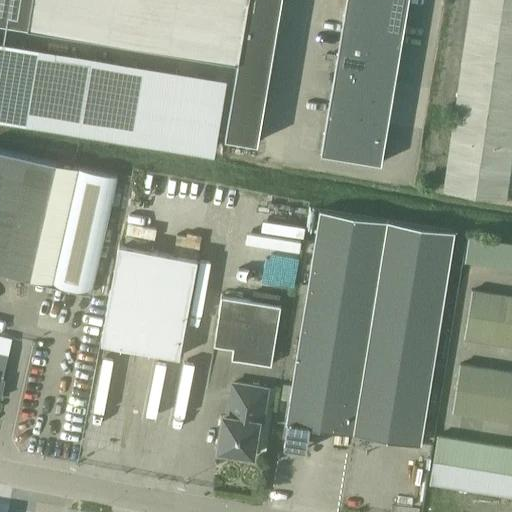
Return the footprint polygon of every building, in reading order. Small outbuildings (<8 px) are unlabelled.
[(0,0),(0,20),(27,25),(31,0),(0,0)] [(280,0),(247,0),(225,136),(257,141),(280,0)] [(345,0),(320,152),(381,162),(408,0),(345,0)] [(511,0),(471,0),(445,191),(505,199),(511,150),(511,0)] [(0,149),(0,271),(91,292),(118,176),(0,149)] [(320,207),(286,422),(288,422),(284,446),(306,450),(310,426),(353,433),(387,218),(320,207)] [(456,229),(387,218),(353,433),(421,443),(440,323),(456,229)] [(511,242),(468,235),(464,262),(511,269),(511,242)] [(179,356),(198,258),(119,243),(100,342),(179,356)] [(511,296),(472,290),(464,338),(511,345),(511,296)] [(271,364),(281,305),(221,296),(215,335),(234,338),(231,358),(271,364)] [(0,399),(1,400),(6,381),(2,380),(8,354),(0,352),(0,399)] [(453,412),(511,421),(511,371),(461,364),(453,412)] [(223,415),(218,450),(252,455),(258,422),(262,423),(267,388),(233,382),(227,416),(223,415)] [(429,484),(511,497),(511,447),(437,436),(429,484)]
